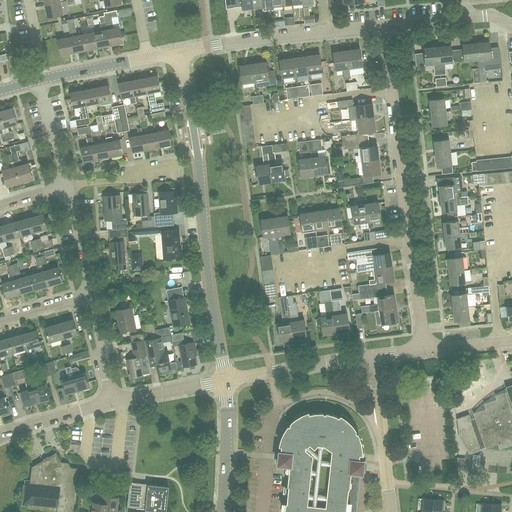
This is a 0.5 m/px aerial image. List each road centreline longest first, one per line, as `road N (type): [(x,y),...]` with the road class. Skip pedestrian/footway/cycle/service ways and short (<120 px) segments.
road 1 (residential): [(226,379),(177,52)]
road 2 (residential): [(390,511),(374,355)]
road 3 (residential): [(408,239),(390,89)]
road 4 (residential): [(374,355),(226,379)]
road 5 (residential): [(177,52),(325,32)]
road 6 (residential): [(222,511),(226,379)]
road 7 (residential): [(383,26),(487,17),(511,24)]
